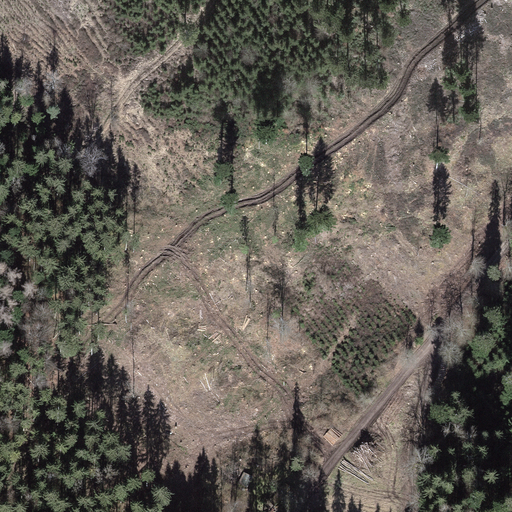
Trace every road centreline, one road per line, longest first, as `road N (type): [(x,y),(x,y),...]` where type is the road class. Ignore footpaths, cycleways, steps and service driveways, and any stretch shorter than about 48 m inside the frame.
road 1 (track): [(511,247),(290,511)]
road 2 (track): [(437,341),(421,511)]
